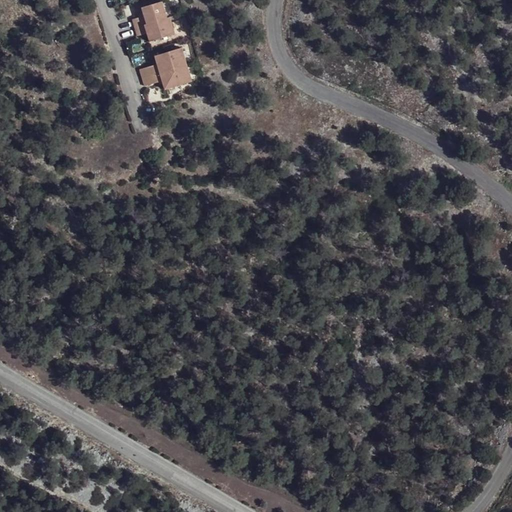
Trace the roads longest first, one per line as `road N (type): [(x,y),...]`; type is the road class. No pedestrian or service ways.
road 1 (residential): [(281,0),(280,47),(302,80),(459,157),(511,204)]
road 2 (unclassified): [(0,376),(235,511)]
road 3 (residential): [(105,0),(137,116)]
